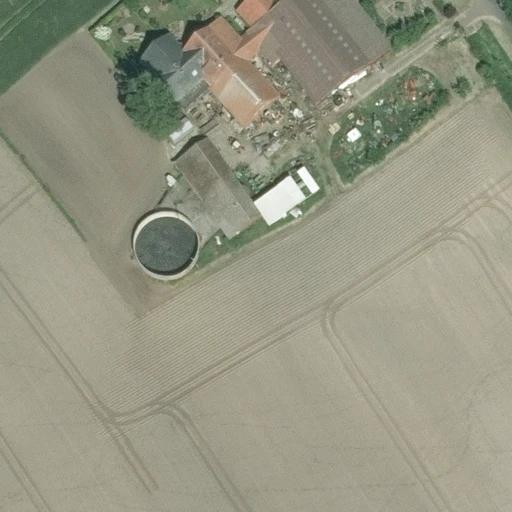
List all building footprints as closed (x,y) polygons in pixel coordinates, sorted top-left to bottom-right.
[(276,0),(260,0),(236,18),(252,39),(260,32),(286,13),(276,0)] [(260,32),(320,113),(395,58),(351,0),(304,0),(286,13),(260,32)] [(184,118),(212,94),(249,137),(289,102),(255,63),(265,54),(250,38),(241,46),(224,25),(190,54),(176,37),(141,67),(184,118)] [(308,174),(260,208),(216,146),(178,172),(230,245),(264,221),(272,233),(324,195),(308,174)] [(136,247),(137,263),(145,275),(154,282),(166,286),(182,283),(194,274),(201,262),(202,250),(198,236),(188,225),(179,221),(165,219),(151,225),(142,233),(136,247)]
